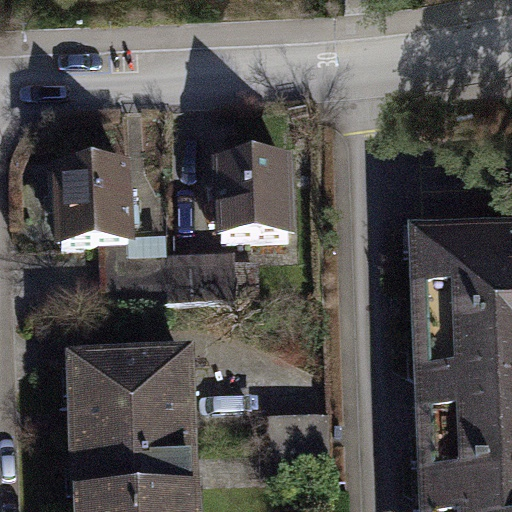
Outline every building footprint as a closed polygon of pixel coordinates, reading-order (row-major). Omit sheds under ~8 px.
[(218,255),(292,253),(289,171),(215,174),(218,255)] [(54,261),(130,255),(124,174),(48,179),(53,253),(54,261)] [(425,471),(511,467),(511,240),(475,242),(416,244),(425,471)] [(129,272),(101,272),(103,319),(242,314),(240,268),(170,271),(129,272)] [(64,511),(198,504),(197,435),(191,364),(57,370),(59,417),(60,431),(64,511)] [(334,430),(270,431),(273,488),(337,486),(334,430)] [(511,511),(511,467),(425,471),(426,511),(511,511)]
